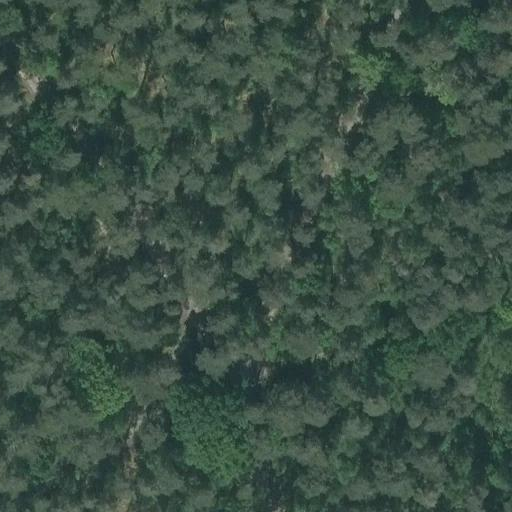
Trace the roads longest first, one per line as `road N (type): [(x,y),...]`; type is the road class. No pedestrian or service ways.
road 1 (track): [(413,0),(240,382)]
road 2 (track): [(240,382),(137,221),(0,42)]
road 3 (track): [(240,382),(511,283)]
road 4 (track): [(0,469),(198,404),(240,382)]
road 5 (track): [(268,511),(239,421),(240,382)]
